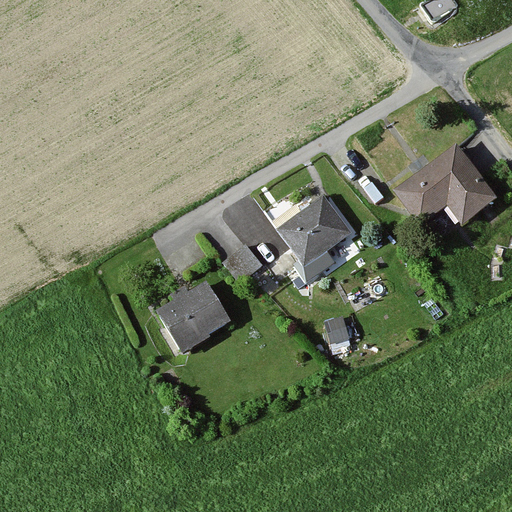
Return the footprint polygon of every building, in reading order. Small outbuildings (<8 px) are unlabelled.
[(431,0),(422,6),(433,22),(457,6),(452,0),(431,0)] [(491,202),(452,149),(390,195),(416,229),(444,209),(457,227),(491,202)] [(272,235),(300,272),(350,235),(322,198),(272,235)] [(258,269),(243,250),(223,266),(238,285),(258,269)] [(182,290),(166,299),(170,306),(154,315),(178,359),(209,343),(207,339),(227,329),(204,287),(186,297),(182,290)] [(339,322),(321,328),(328,349),(346,343),(339,322)]
